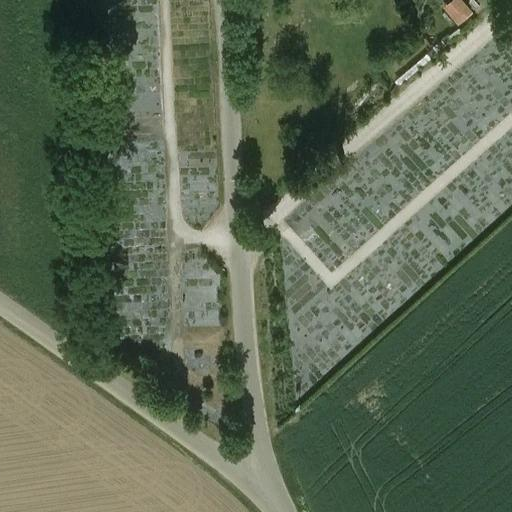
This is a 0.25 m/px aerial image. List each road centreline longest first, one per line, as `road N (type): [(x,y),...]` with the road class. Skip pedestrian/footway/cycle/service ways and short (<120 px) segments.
road 1 (unclassified): [(226,0),(243,323),(263,489)]
road 2 (unclassified): [(263,489),(0,303)]
